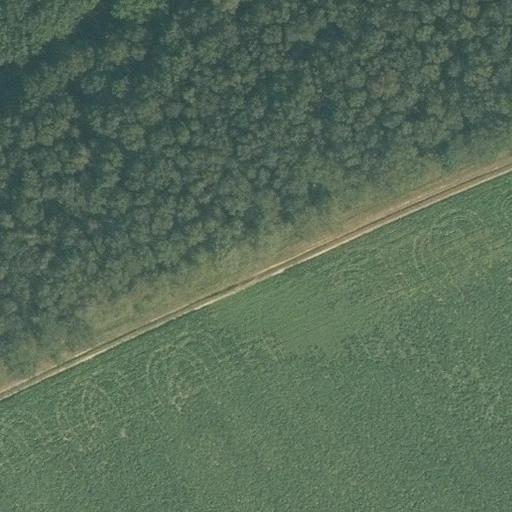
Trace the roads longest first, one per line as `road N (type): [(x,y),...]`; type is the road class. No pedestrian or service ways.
road 1 (track): [(0,367),(511,143)]
road 2 (track): [(0,51),(125,0)]
